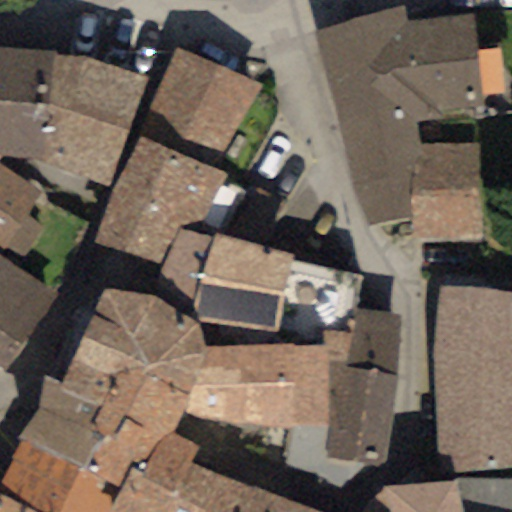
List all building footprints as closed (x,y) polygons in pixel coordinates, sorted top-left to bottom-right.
[(366,224),(410,218),(409,176),(419,143),(415,120),(443,118),(442,109),(482,104),(472,14),(405,22),(403,6),(313,31),(351,187),(366,224)] [(259,87),(175,48),(137,138),(214,169),(259,87)] [(58,52),(0,51),(0,155),(41,159),(58,52)] [(147,78),(58,52),(41,159),(52,167),(105,185),(147,78)] [(214,169),(137,138),(92,245),(161,268),(177,231),(195,235),(226,174),(214,169)] [(409,176),(410,218),(413,241),(481,242),(477,145),(419,143),(409,176)] [(40,195),(0,166),(0,257),(17,269),(42,228),(25,217),(40,195)] [(349,334),(355,306),(361,278),(289,264),(291,256),(213,233),(212,239),(195,235),(177,231),(161,268),(149,298),(154,298),(193,322),(206,350),(321,346),(321,331),(349,334)] [(0,257),(0,368),(3,371),(54,294),(17,269),(0,257)] [(511,294),(438,287),(431,352),(434,376),(511,373),(511,294)] [(149,298),(102,291),(60,385),(57,390),(160,441),(172,432),(183,415),(206,350),(193,322),(154,298),(149,298)] [(321,346),(206,350),(183,415),(248,424),(288,425),(324,426),(325,457),(383,465),(395,379),(399,315),(355,306),(349,334),(321,331),(321,346)] [(511,373),(434,376),(435,471),(511,466),(511,373)] [(60,385),(43,377),(38,410),(17,438),(122,490),(130,468),(140,473),(160,441),(57,390),(60,385)] [(288,425),(276,497),(316,511),(341,511),(359,493),(383,465),(325,457),(324,426),(288,425)] [(172,432),(160,441),(140,473),(171,493),(188,461),(195,447),(172,432)] [(110,511),(122,490),(17,438),(8,457),(11,459),(0,481),(0,495),(34,511),(110,511)] [(196,511),(219,476),(188,461),(171,493),(140,473),(130,468),(122,490),(110,511),(196,511)] [(316,511),(276,497),(219,476),(196,511),(316,511)] [(511,511),(511,479),(454,478),(455,483),(460,511),(511,511)] [(382,488),(365,511),(460,511),(455,483),(382,488)] [(0,511),(34,511),(0,495),(0,511)]
